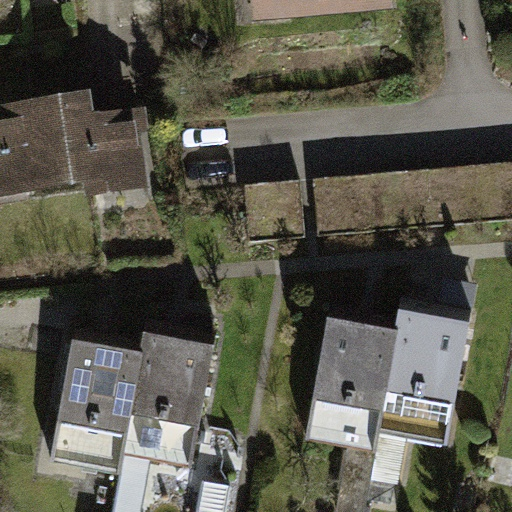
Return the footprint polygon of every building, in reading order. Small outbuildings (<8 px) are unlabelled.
[(389,13),(387,0),(249,0),(252,26),(389,13)] [(68,201),(145,192),(136,112),(92,117),(89,92),(56,96),(68,201)] [(0,206),(68,201),(56,96),(0,103),(0,206)] [(466,319),(397,308),(394,331),(379,428),(448,439),(466,319)] [(394,331),(322,320),(303,439),(375,450),(379,428),(394,331)] [(214,344),(141,331),(137,356),(118,465),(190,478),(214,344)] [(137,356),(68,344),(46,473),(114,484),(118,465),(137,356)]
